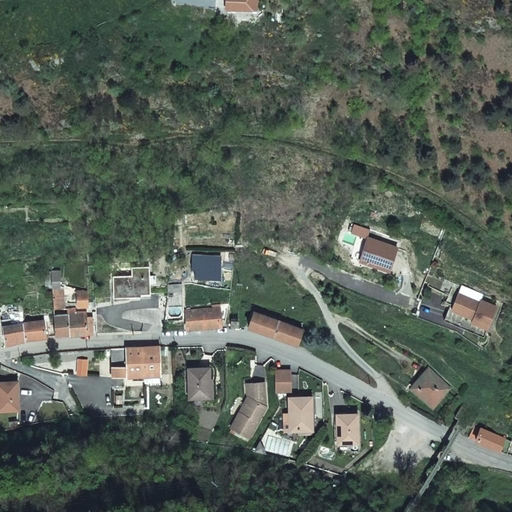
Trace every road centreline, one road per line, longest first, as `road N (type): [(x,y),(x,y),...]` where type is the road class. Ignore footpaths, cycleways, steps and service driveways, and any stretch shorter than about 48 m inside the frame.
road 1 (residential): [(0,354),(232,335),(303,356),(511,466)]
road 2 (track): [(0,133),(260,133),(360,154),(472,205),(511,235)]
